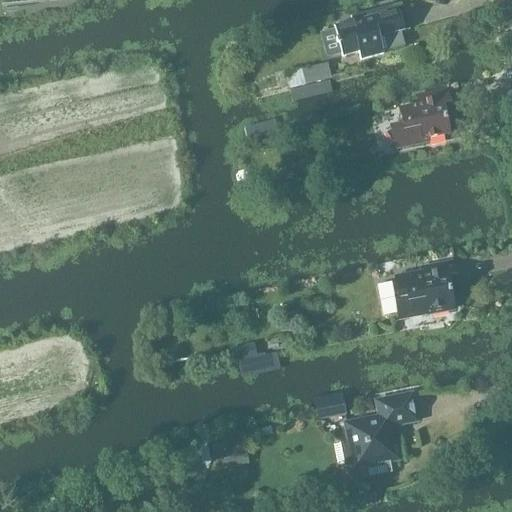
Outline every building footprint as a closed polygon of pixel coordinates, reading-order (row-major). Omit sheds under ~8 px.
[(404,15),(401,4),(352,17),(354,22),(334,27),(334,29),(320,32),(327,56),(341,52),(342,58),(359,54),(361,61),(382,56),(382,54),(402,48),(398,34),(409,31),(405,15),(404,15)] [(327,65),(301,72),(305,86),(330,80),(327,65)] [(289,90),(292,102),(333,93),(330,81),(289,90)] [(395,150),(427,143),(427,139),(449,135),(443,108),(450,107),(446,91),(417,97),(419,106),(399,110),(402,125),(390,128),(395,150)] [(274,120),(244,129),(248,143),(278,135),(274,120)] [(318,128),(308,130),(311,141),(321,138),(318,128)] [(398,321),(431,315),(431,311),(453,307),(448,280),(454,279),(451,263),(422,268),(423,277),(392,283),(398,321)] [(300,313),(289,315),(291,326),(301,324),(300,313)] [(252,345),(228,351),(231,365),(232,367),(237,366),(256,362),(256,361),(255,356),(252,345)] [(241,380),(243,380),(281,371),(277,353),(266,356),(265,353),(255,356),(256,362),(237,366),(241,380)] [(344,425),(348,442),(340,444),(344,466),(352,465),(353,470),(399,461),(392,427),(418,422),(412,395),(376,402),(379,418),(344,425)] [(244,448),(214,455),(217,470),(248,464),(244,448)]
